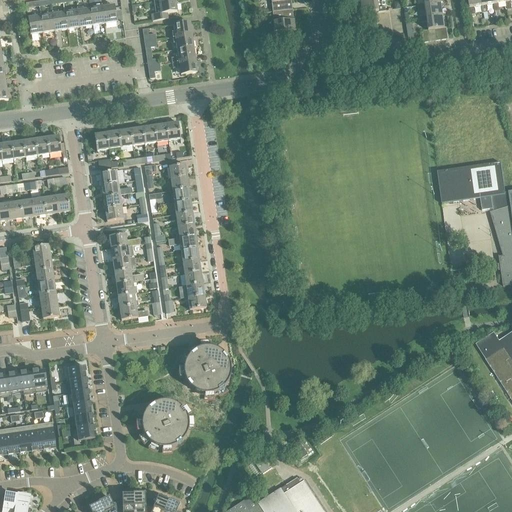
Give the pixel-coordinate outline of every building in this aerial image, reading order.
[(156,15),(151,15),(152,22),(168,20),(167,13),(177,12),(175,0),(169,0),(154,2),(156,15)] [(271,0),(273,13),(293,11),(291,1),(292,1),(291,0),(271,0)] [(375,0),(370,0),(360,2),(362,14),(364,14),(375,12),(377,12),(378,13),(385,12),(384,7),(377,8),(376,0),(375,0)] [(482,6),(481,0),(469,0),(470,8),(469,8),(470,16),(475,15),(474,7),(482,6)] [(494,0),(481,0),(482,6),(483,14),(484,14),(485,20),(488,20),(487,13),(486,5),(494,4),(495,4),(494,0)] [(507,2),(506,0),(494,0),(495,4),(494,4),(495,12),(496,12),(500,11),(499,4),(506,3),(507,2)] [(38,2),(26,4),(26,9),(27,14),(31,13),(30,9),(39,8),(38,2)] [(424,5),(416,6),(416,10),(424,9),(425,17),(426,18),(442,16),(440,4),(424,6),(424,5)] [(107,8),(107,5),(102,6),(105,25),(117,23),(115,7),(107,8)] [(92,26),(105,25),(102,6),(96,7),(97,9),(90,10),(92,26)] [(72,13),(65,13),(68,30),(80,28),(77,9),(72,10),(72,13)] [(83,11),(83,9),(77,9),(80,28),(92,26),(90,10),(83,11)] [(296,31),(294,20),(293,11),(273,13),(275,31),(262,32),(263,43),(285,40),(284,32),(296,31)] [(58,14),(58,12),(52,13),(55,32),(68,30),(65,13),(58,14)] [(48,16),(41,17),(43,33),(55,32),(52,13),(47,14),(48,16)] [(28,19),(30,35),(43,33),(41,17),(40,15),(35,15),(35,17),(28,19)] [(425,17),(418,18),(418,23),(426,21),(427,31),(433,30),(439,29),(443,29),(442,16),(426,18),(425,17)] [(175,33),(172,33),(173,39),(192,36),(190,24),(174,26),(175,33)] [(148,30),(143,31),(145,43),(156,41),(155,35),(149,36),(148,30)] [(194,48),(192,36),(173,39),(174,44),(176,44),(177,51),(194,48)] [(157,47),(156,41),(145,43),(145,49),(146,55),(152,55),(151,48),(157,47)] [(171,59),(171,65),(196,61),(194,48),(177,51),(178,58),(171,59)] [(146,55),(148,68),(160,66),(159,59),(153,60),(152,55),(146,55)] [(181,75),(197,73),(196,61),(171,65),(172,69),(178,69),(180,69),(181,75)] [(154,72),(161,71),(160,66),(148,68),(150,80),(155,79),(154,72)] [(0,101),(8,100),(6,87),(0,88),(0,101)] [(511,115),(501,117),(509,171),(511,171),(511,115)] [(178,124),(166,126),(168,142),(180,140),(178,124)] [(156,144),(168,142),(166,126),(154,127),(156,144)] [(144,146),(156,144),(154,127),(142,129),(144,146)] [(142,129),(130,131),(133,147),(144,146),(142,129)] [(133,147),(130,131),(118,133),(120,149),(120,152),(126,151),(126,148),(133,147)] [(118,133),(106,134),(109,151),(120,149),(118,133)] [(96,153),(109,151),(106,134),(94,136),(96,153)] [(59,137),(46,139),(49,155),(61,154),(59,137)] [(49,155),(46,139),(35,141),(37,157),(49,155)] [(35,141),(23,142),(26,159),(37,157),(35,141)] [(26,159),(23,142),(11,144),(14,161),(26,159)] [(11,144),(0,145),(0,150),(2,162),(14,161),(11,144)] [(98,162),(99,170),(111,169),(110,164),(110,160),(98,162)] [(447,172),(438,173),(442,205),(452,203),(453,203),(480,199),(482,211),(492,210),(493,213),(511,207),(509,193),(505,194),(500,164),(457,170),(448,172),(447,172)] [(185,166),(168,169),(170,181),(186,179),(185,166)] [(144,168),(147,184),(152,184),(151,174),(156,173),(155,167),(144,168)] [(140,169),(119,171),(120,175),(131,174),(132,182),(136,182),(141,181),(140,169)] [(99,175),(101,187),(118,185),(116,173),(99,175)] [(66,186),(65,178),(53,180),(54,188),(66,186)] [(186,179),(170,181),(172,193),(188,191),(188,189),(189,189),(189,185),(187,184),(186,179)] [(41,182),(35,182),(29,183),(30,191),(36,190),(42,190),(41,182)] [(130,189),(119,191),(118,185),(101,187),(103,199),(119,196),(131,195),(130,189)] [(188,191),(172,193),(174,205),(190,202),(188,191)] [(493,213),(490,214),(502,255),(502,257),(499,258),(501,276),(503,287),(511,285),(511,192),(508,193),(509,193),(511,207),(493,213)] [(60,195),(55,196),(57,215),(69,213),(67,197),(60,198),(60,195)] [(50,199),(43,200),(46,216),(57,215),(55,196),(50,197),(50,199)] [(121,208),(119,196),(103,199),(104,211),(121,208)] [(26,203),(20,204),(22,220),(34,218),(32,199),(26,200),(26,203)] [(36,199),(32,199),(34,218),(46,216),(43,200),(37,201),(36,199)] [(13,202),(7,203),(10,221),(22,220),(20,204),(13,205),(13,202)] [(190,202),(174,205),(175,216),(192,214),(190,202)] [(3,206),(0,206),(0,222),(10,221),(7,203),(2,204),(3,206)] [(137,224),(147,223),(145,205),(139,206),(141,216),(136,217),(137,224)] [(125,215),(122,215),(121,208),(104,211),(106,223),(123,221),(123,220),(126,220),(125,215)] [(192,214),(175,216),(177,228),(193,226),(192,214)] [(193,226),(177,228),(179,239),(179,240),(195,238),(193,226)] [(125,236),(108,238),(110,250),(132,247),(140,246),(139,240),(126,242),(125,236)] [(179,239),(168,241),(169,247),(180,246),(180,252),(197,250),(196,248),(198,248),(197,244),(196,244),(195,238),(179,240),(179,239)] [(31,256),(32,261),(50,259),(49,246),(32,249),(33,256),(31,256)] [(134,259),(132,247),(110,250),(112,262),(134,259)] [(197,250),(180,252),(182,264),(198,261),(197,250)] [(25,267),(35,266),(35,273),(52,270),(50,259),(32,261),(24,263),(25,267)] [(114,274),(130,271),(135,271),(134,259),(112,262),(114,274)] [(198,261),(182,264),(184,276),(200,273),(198,261)] [(54,282),(52,270),(35,273),(36,279),(34,279),(35,285),(54,282)] [(142,275),(131,277),(130,271),(114,274),(115,286),(132,283),(132,284),(143,282),(142,275)] [(200,273),(184,276),(186,288),(202,285),(200,273)] [(157,289),(156,280),(150,280),(150,284),(149,285),(149,290),(157,289)] [(39,296),(55,294),(54,282),(35,285),(36,290),(38,290),(39,296)] [(133,289),(132,284),(132,283),(115,286),(117,298),(134,295),(137,295),(136,289),(133,289)] [(202,285),(186,288),(187,300),(203,297),(202,285)] [(152,304),(152,305),(159,304),(157,291),(151,292),(152,298),(153,298),(154,304),(152,304)] [(37,303),(38,308),(57,306),(55,294),(39,296),(40,303),(37,303)] [(135,307),(134,295),(117,298),(119,310),(135,307)] [(203,297),(187,300),(189,312),(205,309),(203,297)] [(166,315),(173,314),(171,302),(164,303),(166,315)] [(154,317),(161,315),(159,304),(152,305),(154,317)] [(42,321),(59,318),(57,306),(38,308),(39,314),(41,314),(42,321)] [(147,311),(136,313),(135,307),(119,310),(121,322),(137,319),(148,317),(147,311)] [(29,322),(28,310),(20,311),(21,323),(29,322)] [(511,341),(489,358),(495,368),(492,370),(511,402),(511,341)] [(205,348),(201,349),(195,352),(191,355),(187,359),(185,365),(183,372),(184,379),(187,385),(192,390),(198,394),(203,396),(210,396),(217,393),(223,389),(227,384),(230,379),(230,371),(229,365),(227,359),(222,355),(216,351),(209,349),(205,348)] [(73,367),(63,368),(65,383),(86,380),(84,368),(74,369),(73,367)] [(44,371),(32,373),(35,394),(48,392),(44,371)] [(32,373),(20,375),(23,392),(23,395),(35,394),(32,373)] [(20,375),(9,376),(11,394),(23,392),(20,375)] [(9,376),(0,377),(0,398),(12,397),(11,394),(9,376)] [(86,380),(65,383),(67,395),(88,392),(86,380)] [(88,392),(67,395),(69,408),(73,407),(90,404),(88,392)] [(154,405),(148,409),(143,417),(142,425),(143,434),(146,441),(151,445),(160,449),(172,449),(181,444),(186,437),(188,430),(187,419),(184,413),(178,406),(169,403),(161,403),(154,405)] [(90,404),(73,407),(74,418),(91,416),(90,404)] [(91,416),(74,418),(76,429),(76,430),(93,428),(91,416)] [(52,423),(40,425),(44,450),(56,448),(52,423)] [(40,425),(28,427),(32,452),(44,450),(40,425)] [(28,427),(16,429),(20,454),(32,452),(28,427)] [(76,429),(72,430),(75,446),(85,444),(84,442),(95,440),(93,428),(76,430),(76,429)] [(16,429),(4,430),(8,455),(20,454),(16,429)] [(301,444),(292,451),(299,460),(308,454),(301,444)] [(262,458),(254,464),(261,474),(269,468),(262,458)] [(242,501),(225,511),(299,511),(300,511),(323,511),(303,481),(300,483),(297,478),(285,486),(258,504),(252,495),(242,501)] [(145,494),(133,494),(133,495),(134,511),(145,511),(145,500),(145,494)] [(133,495),(122,495),(122,511),(134,511),(133,495)] [(5,496),(2,511),(14,511),(17,498),(5,496)] [(29,511),(30,511),(28,511),(30,498),(17,496),(17,498),(14,511),(29,511)] [(157,497),(151,511),(164,511),(168,501),(157,497)] [(109,498),(98,503),(98,504),(100,503),(104,511),(115,511),(112,504),(109,498)] [(164,511),(177,511),(179,506),(168,501),(164,511)] [(98,504),(89,508),(90,511),(104,511),(100,503),(98,504)]
